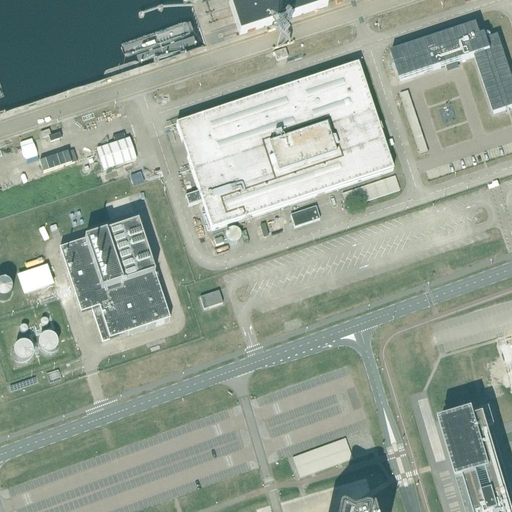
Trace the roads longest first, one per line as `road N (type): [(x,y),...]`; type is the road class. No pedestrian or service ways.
road 1 (unclassified): [(0,455),(234,370)]
road 2 (unclassified): [(357,325),(511,269)]
road 3 (unclassified): [(277,511),(234,370)]
